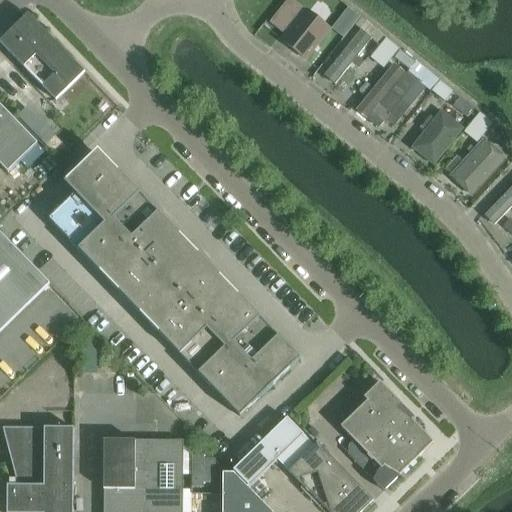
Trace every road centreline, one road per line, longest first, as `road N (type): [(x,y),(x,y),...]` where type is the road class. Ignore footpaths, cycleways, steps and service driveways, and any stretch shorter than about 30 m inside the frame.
road 1 (residential): [(491,437),(366,320),(109,51)]
road 2 (residential): [(511,291),(466,225),(232,40),(202,0)]
